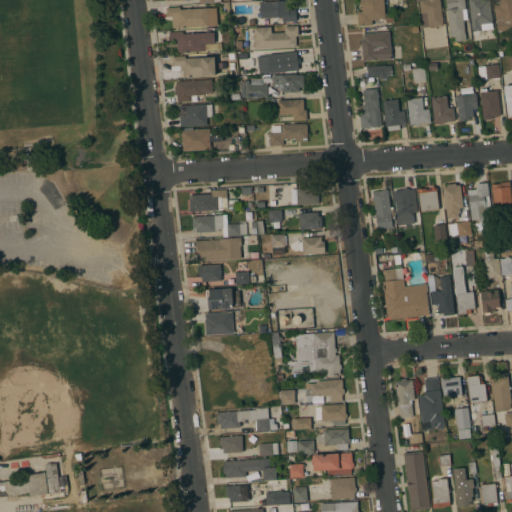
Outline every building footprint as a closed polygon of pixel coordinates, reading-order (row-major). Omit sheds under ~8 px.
[(282,22),(282,17),(260,18),(259,2),(288,0),(288,9),(295,9),(296,21),(282,22)] [(383,0),(385,16),(393,16),(393,22),(385,22),(385,19),(372,20),(372,25),(358,26),(357,12),(362,11),(361,5),(360,5),(359,0),(383,0)] [(440,0),(443,24),(423,27),(421,13),(420,13),(418,0),(440,0)] [(445,0),(464,0),(465,8),(466,8),(468,19),(463,20),(466,40),(455,41),(454,35),(450,35),(445,0)] [(468,0),(488,0),(493,28),(472,31),(468,0)] [(511,0),(511,27),(509,28),(509,29),(498,31),(497,22),(504,21),(503,17),(495,18),(494,5),(499,4),(498,0),(511,0)] [(166,17),(166,8),(179,7),(180,10),(216,7),(217,25),(173,28),(172,16),(166,17)] [(254,48),(253,27),(271,27),(271,33),(284,32),(284,26),(298,26),(298,35),(296,35),(296,46),(254,48)] [(183,31),(183,34),(214,32),(215,43),(204,44),(205,51),(180,52),(180,46),(177,46),(177,40),(169,41),(169,32),(183,31)] [(389,32),(390,45),(391,45),(392,59),(363,60),(361,39),(364,39),(363,33),(389,32)] [(259,74),(257,56),(269,55),(269,54),(296,51),(297,58),(300,58),(300,63),(298,63),(298,70),(271,73),(271,72),(259,74)] [(172,65),(172,56),(185,56),(185,58),(215,57),(215,75),(183,77),(183,70),(171,71),(171,66),(172,65)] [(501,58),(508,57),(509,67),(502,67),(501,58)] [(428,70),(428,63),(437,62),(437,69),(428,70)] [(479,80),(477,66),(499,64),(500,77),(479,80)] [(386,65),(386,66),(391,65),(392,75),(386,75),(387,78),(380,78),(380,75),(367,76),(367,66),(386,65)] [(412,69),(424,67),(426,80),(414,82),(412,69)] [(271,76),(282,75),(282,74),(296,73),(296,75),(303,74),(304,87),(299,87),(299,91),(282,92),(281,89),(280,89),(272,85),(271,76)] [(242,97),(240,83),(244,83),(244,80),(249,80),(249,83),(251,83),(250,78),(262,78),(262,82),(267,82),(267,96),(245,97),(245,96),(242,97)] [(203,93),(203,95),(190,95),(191,101),(177,102),(177,95),(175,95),(174,86),(176,86),(176,81),(212,79),(212,92),(203,93)] [(505,116),(511,115),(511,85),(503,86),(505,116)] [(380,113),(373,114),(374,127),(361,128),(359,115),(363,114),(362,105),(364,105),(363,90),(377,88),(380,113)] [(500,115),(492,116),(493,118),(483,120),(480,93),(497,90),(500,115)] [(456,95),(475,93),(477,108),(472,109),(473,117),(469,117),(469,120),(459,121),(456,95)] [(431,97),(446,96),(448,108),(453,107),(455,120),(443,122),(443,124),(440,124),(440,122),(434,123),(431,97)] [(410,124),(407,99),(422,97),(424,110),(429,109),(430,122),(419,123),(419,125),(416,126),(415,124),(415,125),(412,125),(411,124),(410,124)] [(303,99),(303,110),(306,110),(306,120),(293,120),(293,114),(278,115),(277,100),(303,99)] [(384,114),(382,101),(398,99),(399,111),(405,110),(406,123),(399,124),(400,129),(388,130),(387,126),(386,126),(385,120),(383,120),(382,114),(384,114)] [(180,126),(180,117),(179,117),(179,106),(212,104),(212,116),(207,116),(207,125),(180,126)] [(281,132),(281,124),(307,123),(307,138),(302,138),(302,141),(295,141),(295,139),(283,139),(283,145),(269,145),(269,132),(281,132)] [(181,130),(209,128),(209,136),(221,135),(221,140),(210,141),(210,149),(183,151),(182,142),(181,135),(181,132),(181,130)] [(511,203),(494,205),(491,184),(500,183),(500,182),(509,181),(511,203)] [(490,209),(486,209),(487,218),(471,219),(468,194),(473,193),(473,190),(476,190),(476,184),(487,182),(490,209)] [(463,207),(459,207),(460,212),(458,212),(458,218),(452,219),(452,217),(447,218),(443,187),(447,186),(447,184),(455,183),(456,185),(460,184),(463,207)] [(426,187),(426,189),(431,188),(432,187),(435,186),(437,188),(436,190),(438,210),(433,211),(433,209),(420,211),(417,188),(426,187)] [(291,204),(290,188),(315,187),(315,191),(318,191),(319,203),(291,204)] [(417,212),(413,212),(414,223),(397,225),(396,216),(397,216),(395,201),(394,201),(394,194),(393,190),(404,189),(403,188),(408,187),(408,189),(414,188),(417,212)] [(392,226),(377,228),(373,200),(372,200),(372,197),(373,196),(372,191),(382,190),(382,188),(386,188),(386,189),(388,189),(392,226)] [(211,193),(211,190),(226,189),(227,199),(237,199),(237,207),(232,207),(232,211),(227,211),(227,209),(189,210),(189,194),(211,193)] [(269,222),(268,210),(281,210),(282,221),(269,222)] [(300,229),(299,213),(318,211),(318,216),(321,216),(322,228),(300,229)] [(196,232),(196,228),(192,228),(192,216),(223,214),(223,227),(215,231),(196,232)] [(471,233),(449,236),(447,223),(469,220),(471,233)] [(226,223),(247,223),(247,234),(240,234),(227,235),(226,227),(226,223)] [(446,238),(435,240),(433,225),(444,224),(446,238)] [(511,245),(505,246),(503,228),(511,226),(511,245)] [(284,234),(285,245),(284,245),(285,253),(273,254),(272,246),(271,235),(284,234)] [(321,236),(321,241),(324,241),(325,252),(302,254),(301,237),(321,236)] [(201,260),(201,258),(198,258),(198,252),(196,252),(195,240),(219,239),(219,238),(241,237),(241,245),(240,245),(241,258),(201,260)] [(474,240),(482,240),(482,248),(477,248),(477,247),(474,247),(474,240)] [(408,242),(409,251),(399,252),(398,243),(408,242)] [(499,258),(501,276),(487,278),(484,259),(485,259),(484,250),(493,249),(494,258),(499,258)] [(500,259),(505,258),(505,257),(509,256),(509,258),(511,257),(511,263),(511,273),(502,275),(500,259)] [(202,281),(202,276),(198,277),(198,265),(220,264),(221,280),(202,281)] [(469,274),(468,274),(467,266),(476,265),(478,284),(470,285),(469,274)] [(382,281),(384,281),(382,269),(402,267),(405,292),(411,291),(410,287),(420,286),(420,290),(426,289),(429,314),(389,319),(389,316),(387,316),(382,281)] [(475,308),(470,308),(471,313),(458,314),(453,268),(463,267),(466,292),(473,291),(475,308)] [(236,284),(235,272),(248,271),(249,283),(236,284)] [(432,274),(433,278),(440,277),(440,276),(449,275),(454,313),(443,315),(443,313),(439,313),(438,304),(433,304),(431,291),(432,291),(431,284),(428,284),(427,278),(428,278),(428,275),(432,274)] [(240,291),(241,306),(208,309),(206,290),(209,290),(209,289),(231,288),(232,291),(240,291)] [(485,315),(485,312),(483,312),(480,292),(498,290),(500,307),(495,307),(495,311),(490,312),(490,314),(485,315)] [(233,333),(205,334),(204,319),(206,319),(205,314),(232,312),(233,333)] [(296,325),(294,324),(293,323),(292,322),(291,321),(291,319),(292,317),(293,316),(295,315),(296,315),(297,315),(299,316),(300,317),(301,318),(301,320),(301,322),(300,323),(299,324),(297,324),(296,325)] [(284,325),(283,325),(281,325),(280,323),(280,322),(279,320),(280,319),(280,318),(281,317),(283,316),(285,316),(286,317),(287,318),(288,319),(289,320),(289,321),(289,322),(288,324),(287,325),(285,325),(284,325)] [(335,348),(336,348),(336,352),(335,352),(335,355),(339,354),(340,364),(341,364),(341,369),(340,369),(340,374),(327,375),(326,371),(292,373),(292,368),(289,368),(289,361),(298,361),(297,347),(304,346),(303,333),(334,332),(335,348)] [(487,400),(470,403),(466,376),(479,375),(479,376),(481,376),(482,383),(484,383),(487,400)] [(495,412),(491,377),(507,375),(511,400),(510,408),(507,409),(507,410),(505,410),(495,412)] [(459,376),(462,395),(444,397),(441,378),(459,376)] [(444,427),(437,428),(436,426),(431,427),(431,429),(430,431),(428,431),(426,432),(424,431),(423,431),(419,396),(425,395),(424,391),(426,391),(424,379),(438,377),(444,427)] [(414,399),(412,400),(412,403),(418,402),(419,414),(413,415),(413,416),(399,417),(395,382),(401,381),(401,379),(406,378),(406,380),(412,379),(414,399)] [(343,389),(344,389),(344,393),(343,393),(343,395),(342,395),(342,401),(330,401),(330,395),(306,396),(305,383),(317,383),(317,380),(342,379),(343,389)] [(295,403),(281,404),(280,390),(294,389),(295,403)] [(345,403),(346,413),(347,413),(347,417),(346,417),(346,419),(345,419),(345,424),(333,425),(333,420),(321,420),(321,419),(316,419),(315,407),(320,406),(320,405),(345,403)] [(269,430),(257,431),(256,420),(239,421),(240,427),(221,428),(220,424),(217,424),(217,412),(255,409),(255,408),(268,407),(268,413),(269,430)] [(470,427),(457,429),(455,409),(468,407),(470,427)] [(494,413),(495,424),(482,426),(481,415),(494,413)] [(310,417),(311,428),(292,429),(291,418),(310,417)] [(348,428),(349,438),(350,438),(350,442),(349,442),(349,443),(348,444),(348,449),(336,449),(336,444),(324,445),(324,443),(317,443),(317,433),(322,433),(322,431),(324,431),(324,429),(348,428)] [(459,439),(458,430),(469,428),(470,437),(459,439)] [(421,433),(422,442),(410,443),(409,438),(412,438),(412,434),(421,433)] [(242,435),(243,452),(223,453),(223,448),(220,448),(220,436),(242,435)] [(297,451),(287,452),(287,440),(296,440),(297,450),(297,451)] [(314,440),(314,453),(298,454),(297,441),(314,440)] [(259,443),(272,442),(272,443),(278,443),(279,454),(273,454),(259,455),(259,443)] [(502,477),(495,478),(491,445),(497,444),(502,477)] [(430,508),(411,510),(403,453),(423,450),(430,508)] [(351,452),(352,462),(354,462),(354,466),(352,467),(352,468),(351,468),(351,473),(328,475),(328,470),(313,470),(313,463),(312,463),(311,459),(313,459),(312,454),(351,452)] [(440,466),(438,455),(449,454),(450,465),(440,466)] [(263,480),(262,470),(248,471),(248,473),(246,473),(246,476),(226,477),(226,473),(223,473),(223,461),(244,460),(244,459),(267,458),(267,459),(269,459),(270,467),(276,467),(276,479),(263,480)] [(66,475),(68,487),(60,488),(60,491),(49,492),(45,464),(56,463),(58,476),(66,475)] [(290,478),(289,464),(303,463),(304,477),(290,478)] [(454,469),(463,468),(465,480),(472,479),(473,487),(471,487),(472,495),(471,495),(472,501),(467,501),(467,504),(458,505),(454,469)] [(0,481),(27,478),(27,474),(45,472),(48,493),(30,496),(29,493),(0,496),(0,481)] [(324,499),(323,479),(354,477),(354,487),(356,487),(356,491),(355,491),(355,492),(354,492),(354,498),(324,499)] [(450,506),(433,508),(432,498),(433,498),(431,481),(438,480),(438,479),(447,478),(450,506)] [(480,485),(495,483),(497,505),(488,506),(488,504),(484,505),(484,504),(483,504),(480,485)] [(249,500),(230,501),(230,497),(227,497),(226,485),(248,484),(248,494),(249,500)] [(294,502),(293,487),(306,486),(307,501),(294,502)] [(278,490),(282,489),(282,491),(289,491),(290,503),(266,504),(266,492),(278,492),(278,490)] [(320,511),(320,503),(357,501),(358,511),(359,511),(320,511)]
